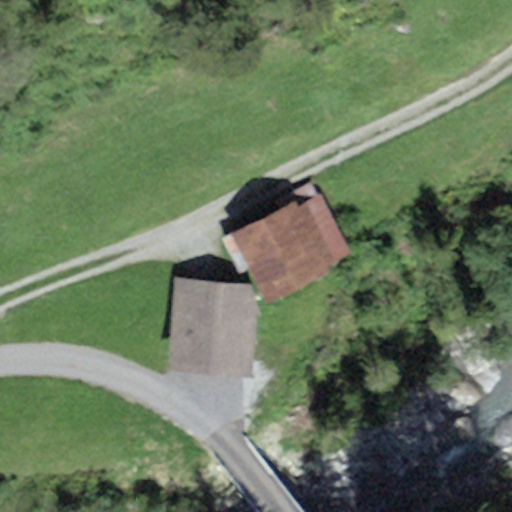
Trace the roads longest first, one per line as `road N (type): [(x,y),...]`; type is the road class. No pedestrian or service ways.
road 1 (track): [(0,302),(321,174),(511,43)]
road 2 (track): [(273,511),(154,392),(54,357),(0,360)]
